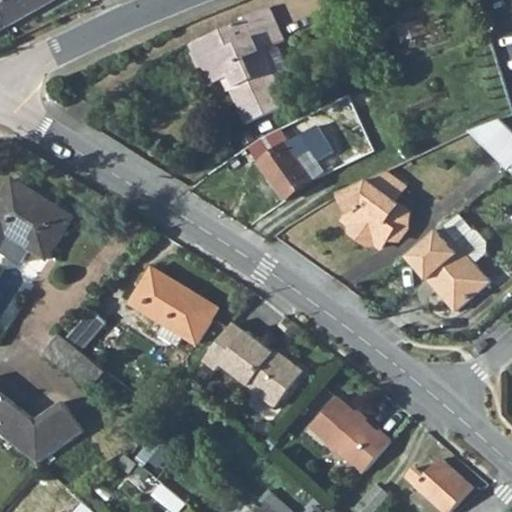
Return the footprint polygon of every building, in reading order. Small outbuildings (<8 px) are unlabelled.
[(6,0),(0,3),(0,8),(9,26),(55,0),(6,0)] [(0,0),(0,30),(9,26),(0,8),(0,3),(6,0),(0,0)] [(194,41),(204,63),(245,43),(282,28),(272,4),(246,15),(247,18),(194,41)] [(423,20),(397,30),(402,43),(427,33),(423,20)] [(282,28),(245,43),(204,63),(212,82),(231,73),(237,83),(232,85),(248,122),(290,103),(276,72),(290,65),(280,42),(287,39),(282,28)] [(367,89),(306,121),(313,136),(374,103),(367,89)] [(511,117),(508,113),(482,125),(511,159),(511,117)] [(303,136),(294,143),(304,159),(315,153),(303,136)] [(294,143),(264,163),(289,200),(318,180),(304,159),(294,143)] [(392,168),(349,190),(359,206),(352,217),(359,222),(360,229),(375,241),(382,239),(389,244),(396,235),(407,236),(415,225),(417,209),(403,198),(413,183),(392,168)] [(15,179),(0,202),(0,250),(23,263),(33,248),(49,258),(75,218),(15,179)] [(457,218),(412,256),(458,312),(493,282),(477,264),(488,254),(489,243),(482,236),(474,237),(457,218)] [(156,266),(133,302),(167,324),(161,334),(178,346),(185,336),(198,344),(220,307),(156,266)] [(107,324),(92,311),(69,339),(84,352),(107,324)] [(219,369),(224,363),(276,407),(305,372),(285,355),(283,358),(273,349),(249,330),(248,331),(236,321),(207,358),(219,369)] [(92,390),(108,371),(84,352),(69,339),(62,333),(46,352),(92,390)] [(273,349),(283,358),(285,355),(275,347),(273,349)] [(71,403),(39,421),(0,389),(0,430),(39,464),(89,436),(71,403)] [(317,423),(369,466),(396,433),(383,423),(381,425),(368,415),(365,418),(357,411),(360,408),(342,393),(317,423)] [(368,415),(360,408),(357,411),(365,418),(368,415)] [(161,430),(137,461),(145,468),(168,437),(161,430)] [(416,466),(406,476),(444,511),(451,511),(475,487),(443,458),(426,476),(416,466)] [(37,480),(14,511),(50,511),(61,497),(37,480)] [(379,484),(358,505),(364,511),(372,511),(390,494),(379,484)] [(294,511),(270,490),(251,511),(294,511)]
